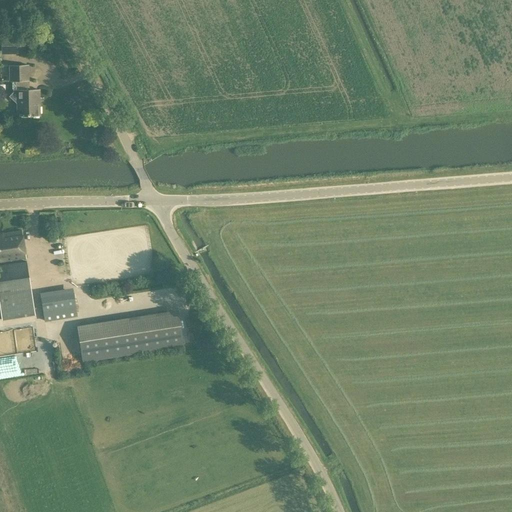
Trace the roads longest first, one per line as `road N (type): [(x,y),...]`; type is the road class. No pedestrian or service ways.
road 1 (unclassified): [(337,511),(153,199)]
road 2 (tertiary): [(153,199),(511,179)]
road 3 (unclassified): [(153,199),(48,0)]
road 4 (tertiary): [(0,204),(153,199)]
